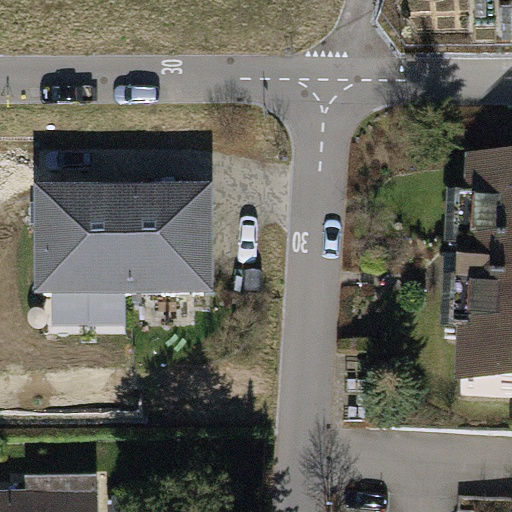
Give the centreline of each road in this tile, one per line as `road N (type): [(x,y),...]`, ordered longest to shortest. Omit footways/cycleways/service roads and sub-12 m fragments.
road 1 (residential): [(286,511),(299,87)]
road 2 (residential): [(0,101),(299,87)]
road 3 (residential): [(299,87),(511,85)]
